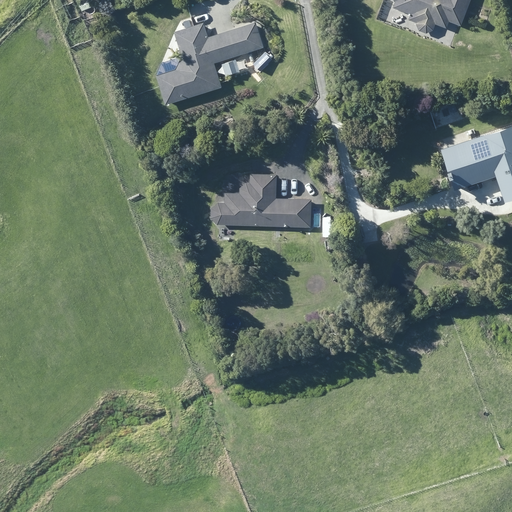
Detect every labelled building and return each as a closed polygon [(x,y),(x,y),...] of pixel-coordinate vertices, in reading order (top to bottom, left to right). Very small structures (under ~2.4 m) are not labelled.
[(92,6),(89,0),(78,0),(83,10),(92,6)] [(460,23),(469,0),(395,0),(393,6),(411,13),(409,18),(416,21),(420,29),(426,31),(433,28),(435,22),(446,27),(449,19),(459,23),(460,23)] [(156,73),(165,103),(222,86),(214,61),(264,46),(256,21),(240,26),(209,35),(205,21),(193,25),(175,30),(181,49),(183,54),(181,57),(176,67),(156,73)] [(225,61),(229,73),(240,70),(236,58),(225,61)] [(455,119),(452,109),(440,113),(442,122),(455,119)] [(511,124),(442,147),(455,187),(497,173),(505,198),(511,195),(511,124)] [(277,172),(252,172),(251,172),(250,175),(250,181),(246,181),(240,186),(240,191),(228,191),(226,191),(225,201),(218,201),(212,207),(212,216),(218,222),(234,223),(284,224),(311,225),(311,198),(277,197),(277,172)]
